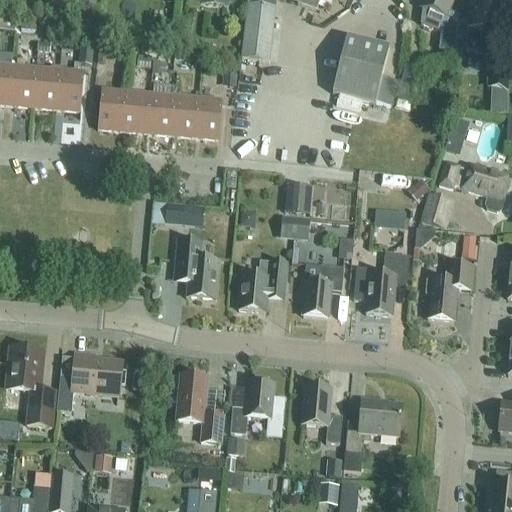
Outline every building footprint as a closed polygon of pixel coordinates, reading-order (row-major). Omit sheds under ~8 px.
[(96,12),(97,0),(79,0),(79,11),(96,12)] [(228,0),(188,0),(189,1),(200,2),(200,7),(227,10),(228,0)] [(246,0),(239,62),(267,65),(276,0),(278,0),(316,13),(320,0),(336,0),(343,2),(343,0),(246,0)] [(460,18),(449,14),(454,0),(423,0),(419,11),(423,12),(420,27),(441,35),(438,52),(455,58),(460,18)] [(494,40),(507,7),(488,0),(482,0),(477,14),(474,13),(468,30),(464,52),(477,54),(476,56),(486,58),(493,52),(497,41),(494,40)] [(465,9),(461,20),(467,22),(471,11),(465,9)] [(332,96),(358,102),(355,114),(372,118),(375,106),(391,110),(397,85),(381,82),(389,51),(346,40),(332,96)] [(49,47),(37,46),(36,56),(48,57),(49,47)] [(91,68),(93,52),(79,50),(78,66),(91,68)] [(150,71),(152,59),(138,57),(136,70),(150,71)] [(508,95),(508,60),(488,58),(487,91),(508,95)] [(192,66),(177,65),(176,70),(176,74),(192,75),(192,66)] [(426,83),(416,81),(419,69),(406,66),(398,95),(411,98),(412,94),(423,97),(426,83)] [(163,68),(152,67),(152,77),(162,78),(163,68)] [(0,108),(7,109),(11,70),(0,68),(0,108)] [(31,111),(35,72),(11,70),(7,109),(31,111)] [(55,114),(59,74),(35,72),(31,111),(55,114)] [(138,72),(137,88),(150,89),(151,74),(138,72)] [(83,76),(59,74),(55,114),(80,116),(83,76)] [(234,94),(236,76),(220,74),(218,92),(234,94)] [(122,136),(125,96),(101,94),(97,134),(122,136)] [(146,138),(149,98),(125,96),(122,136),(146,138)] [(169,140),(173,100),(149,98),(146,138),(169,140)] [(193,142),(197,102),(173,100),(169,140),(193,142)] [(222,105),(197,102),(193,142),(218,144),(222,105)] [(466,142),(470,129),(454,124),(450,138),(466,142)] [(446,166),(439,189),(452,193),(453,189),(461,192),(487,200),(484,208),(487,212),(497,215),(501,213),(504,202),(501,201),(507,180),(468,168),(465,176),(458,174),(459,170),(446,166)] [(420,184),(408,195),(416,204),(428,194),(420,184)] [(293,190),(290,218),(308,220),(311,192),(293,190)] [(445,234),(454,204),(428,197),(419,226),(445,234)] [(184,229),(186,208),(156,205),(154,226),(184,229)] [(376,214),(375,229),(404,232),(404,231),(405,217),(376,214)] [(293,244),(295,221),(282,219),(280,242),(293,244)] [(307,245),(310,222),(295,221),(293,244),(307,245)] [(415,232),(414,249),(436,250),(437,233),(415,232)] [(353,241),(340,240),(338,261),(351,262),(353,241)] [(474,263),(476,241),(463,240),(461,262),(474,263)] [(174,272),(173,285),(186,286),(185,301),(215,304),(218,265),(201,263),(203,246),(193,246),(176,244),(174,272)] [(408,260),(396,259),(384,258),(382,279),(371,278),(372,272),(356,271),(353,303),(365,304),(364,317),(391,320),(393,287),(405,288),(408,260)] [(283,297),(286,267),(258,264),(257,280),(240,279),(237,314),(265,316),(267,296),(283,297)] [(342,272),(318,269),(307,268),(302,319),(326,322),(328,295),(340,296),(342,272)] [(444,284),(430,283),(426,282),(425,296),(429,297),(426,323),(453,325),(455,293),(470,294),(472,270),(446,268),(444,284)] [(51,431),(54,395),(39,394),(43,354),(9,351),(5,393),(30,395),(27,429),(51,431)] [(118,398),(121,367),(93,364),(94,359),(74,357),(72,382),(59,381),(56,415),(71,416),(73,394),(118,398)] [(220,447),(223,419),(203,417),(206,381),(179,378),(175,424),(201,426),(200,445),(220,447)] [(277,389),(247,386),(244,414),(232,413),(228,437),(245,439),(247,421),(268,423),(268,441),(280,440),(283,402),(273,400),(277,389)] [(339,448),(341,420),(327,419),(330,392),(304,390),(301,428),(326,430),(325,446),(339,448)] [(361,403),(358,436),(346,435),(342,475),(360,477),(363,445),(368,446),(369,437),(398,440),(400,408),(377,406),(377,405),(361,403)] [(511,406),(500,406),(497,435),(511,436),(511,406)] [(226,458),(240,459),(241,443),(227,442),(226,458)] [(74,460),(86,475),(90,476),(91,456),(75,454),(74,460)] [(110,476),(111,461),(95,459),(94,475),(110,476)] [(216,468),(216,460),(204,459),(204,467),(216,468)] [(225,476),(233,477),(234,463),(226,462),(225,476)] [(329,465),(328,480),(340,482),(342,466),(329,465)] [(50,491),(47,511),(70,511),(74,478),(51,476),(50,491)] [(337,508),(339,489),(320,487),(318,507),(337,508)] [(511,489),(488,487),(486,509),(511,511),(511,489)] [(357,511),(359,490),(342,489),(339,511),(357,511)] [(10,501),(8,511),(47,511),(50,491),(34,490),(31,511),(19,511),(20,502),(10,501)] [(214,511),(216,495),(199,494),(197,511),(214,511)] [(0,511),(8,511),(10,501),(0,499),(0,511)]
